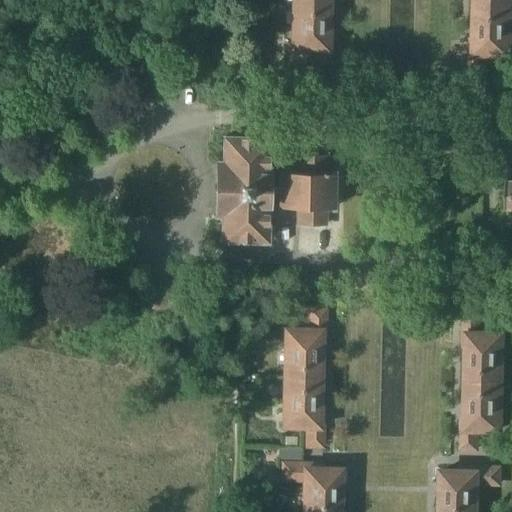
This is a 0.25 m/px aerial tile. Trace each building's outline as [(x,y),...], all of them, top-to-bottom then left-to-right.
[(331,70),(332,41),(332,37),(328,37),(329,1),(299,0),(295,0),(294,45),(317,45),(316,69),(331,70)] [(507,51),(508,31),(508,5),(476,4),(475,40),(471,40),(470,73),(485,73),(486,50),(507,51)] [(218,161),(218,212),(224,212),(224,227),(224,238),(268,238),(268,197),(281,197),(281,199),(281,206),(299,206),(299,215),(299,224),(325,224),(325,207),(331,207),(333,207),(333,171),(328,171),(325,171),(325,155),(300,155),(300,164),(300,170),(282,170),(282,172),(277,172),(270,172),(269,172),(269,164),(273,164),(275,164),(276,147),(276,140),(270,140),(270,139),(270,136),(226,136),(225,147),(225,161),(218,161)] [(326,341),(326,326),(326,309),(312,309),(312,330),(288,329),(287,376),(320,377),(321,341),(326,341)] [(502,380),(502,359),(503,334),(481,333),(481,312),(465,312),(464,344),(469,344),(468,380),(502,380)] [(323,444),(324,412),(319,412),(320,377),(287,376),(286,422),(309,423),(308,444),(323,444)] [(501,427),(501,403),(502,380),(468,380),(467,415),(463,415),(462,447),(478,448),(478,427),(501,427)] [(340,511),(341,491),(342,469),(321,468),(321,462),(287,462),(287,475),(309,476),(308,511),(340,511)] [(497,480),(497,466),(464,465),(464,472),(443,471),(441,511),(474,511),(475,479),(497,480)]
